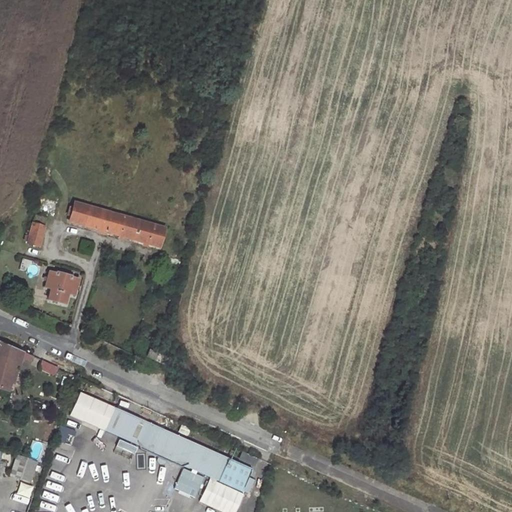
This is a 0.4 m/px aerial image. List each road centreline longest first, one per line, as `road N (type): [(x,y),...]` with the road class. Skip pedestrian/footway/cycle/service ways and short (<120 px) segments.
road 1 (residential): [(0,322),(424,511)]
road 2 (track): [(66,352),(90,273),(52,247)]
